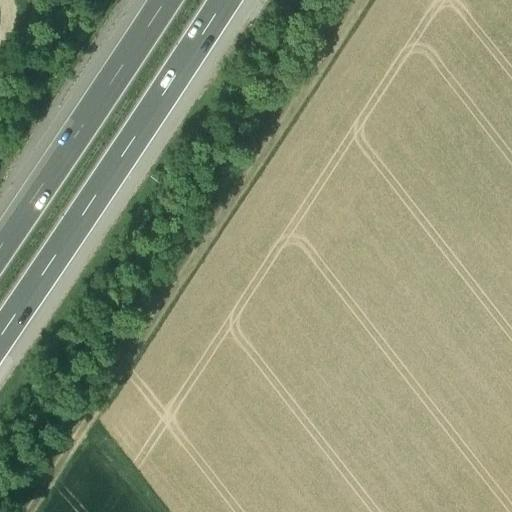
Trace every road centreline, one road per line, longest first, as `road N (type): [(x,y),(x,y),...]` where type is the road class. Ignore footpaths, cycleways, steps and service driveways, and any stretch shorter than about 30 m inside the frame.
road 1 (track): [(26,511),(364,0)]
road 2 (motorway): [(0,342),(234,0)]
road 3 (motorway): [(170,0),(0,260)]
